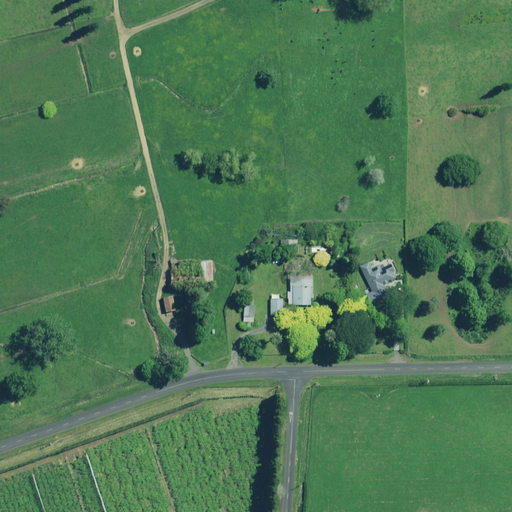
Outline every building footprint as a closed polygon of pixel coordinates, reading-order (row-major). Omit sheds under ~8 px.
[(297,239),(278,239),(278,248),(297,248),(297,239)] [(310,245),(310,255),(331,255),(332,246),(310,245)] [(212,282),(212,262),(201,262),(201,282),(212,282)] [(371,269),(368,263),(360,267),(372,292),(366,295),(371,305),(383,299),(384,295),(383,284),(396,278),(392,272),(394,271),(390,264),(381,269),(379,265),(371,269)] [(314,273),(289,273),(289,289),(287,289),(287,292),(286,292),(286,299),(287,299),(287,305),(314,305),(314,273)] [(175,311),(172,297),(163,299),(166,313),(175,311)] [(282,316),(283,300),(271,299),(270,316),(282,316)] [(243,322),(253,323),(254,301),(247,301),(247,306),(244,306),(243,322)]
